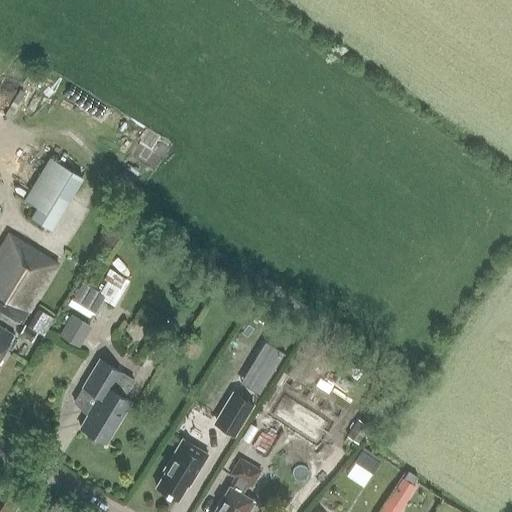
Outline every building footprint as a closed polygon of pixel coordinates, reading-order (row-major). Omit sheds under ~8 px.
[(52,230),(83,177),(49,157),(23,200),(35,207),(30,217),(52,230)] [(20,322),(56,262),(9,233),(0,247),(0,355),(6,345),(9,348),(15,339),(11,337),(13,334),(0,326),(0,311),(1,311),(20,322)] [(102,294),(83,282),(69,305),(88,317),(90,314),(96,314),(104,299),(100,297),(102,294)] [(38,310),(27,327),(36,332),(42,336),(53,319),(38,310)] [(79,347),(91,327),(72,314),(59,335),(79,347)] [(30,340),(36,332),(24,325),(19,333),(30,340)] [(264,384),(282,353),(264,342),(256,356),(257,356),(247,374),(264,384)] [(122,396),(132,379),(98,358),(81,385),(97,395),(79,426),(105,442),(130,401),(122,396)] [(300,373),(280,406),(329,436),(349,402),(300,373)] [(213,424),(233,436),(253,404),(233,391),(213,424)] [(347,437),(357,444),(368,427),(358,420),(347,437)] [(175,499),(185,484),(186,485),(206,451),(183,437),(163,471),(165,472),(155,487),(175,499)] [(380,465),(362,453),(354,465),(373,477),(380,465)] [(230,487),(215,511),(249,511),(256,502),(241,493),(247,483),(251,486),(260,470),(240,458),(231,474),(235,476),(229,487),(230,487)] [(402,477),(388,501),(400,509),(415,485),(402,477)] [(0,511),(22,511),(24,509),(6,499),(0,508),(0,511)]
